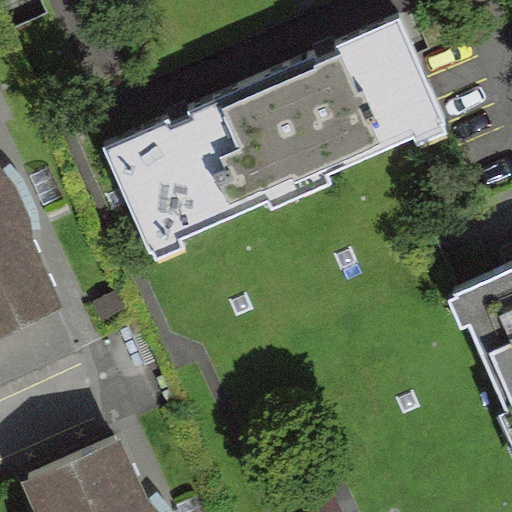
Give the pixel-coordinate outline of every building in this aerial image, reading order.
[(397,19),(247,85),(294,190),(444,124),(397,19)] [(247,85),(97,151),(144,257),(294,190),(247,85)] [(0,326),(58,301),(0,172),(0,326)] [(511,264),(447,294),(511,439),(511,264)] [(22,483),(34,511),(154,511),(122,439),(22,483)]
